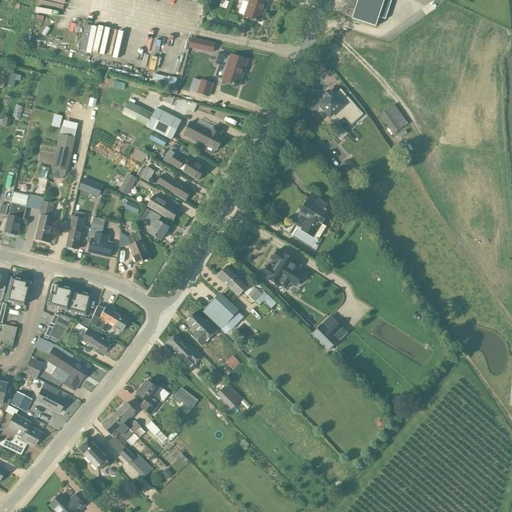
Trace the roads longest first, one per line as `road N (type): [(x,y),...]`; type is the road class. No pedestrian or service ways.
road 1 (tertiary): [(159,316),(261,144),(321,0)]
road 2 (residential): [(4,511),(159,316)]
road 3 (unknown): [(301,54),(99,0)]
road 4 (track): [(337,511),(452,376)]
road 5 (tertiary): [(159,316),(110,280),(44,263)]
